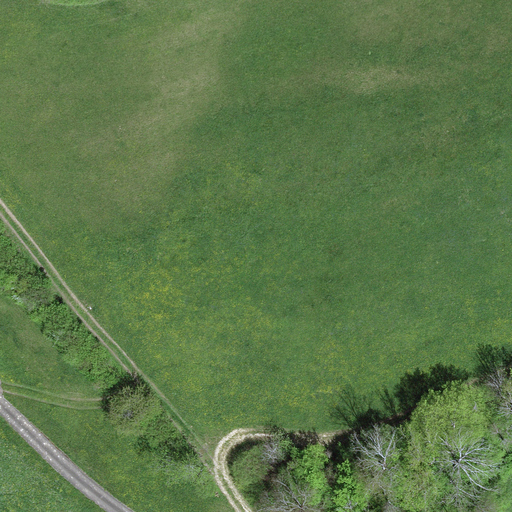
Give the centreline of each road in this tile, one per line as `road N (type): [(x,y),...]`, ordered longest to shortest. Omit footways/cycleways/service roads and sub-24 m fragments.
road 1 (track): [(243,511),(224,466),(231,440),(249,432),(354,434),(511,372)]
road 2 (track): [(224,466),(0,209)]
road 3 (track): [(0,390),(76,407),(124,390),(130,365)]
